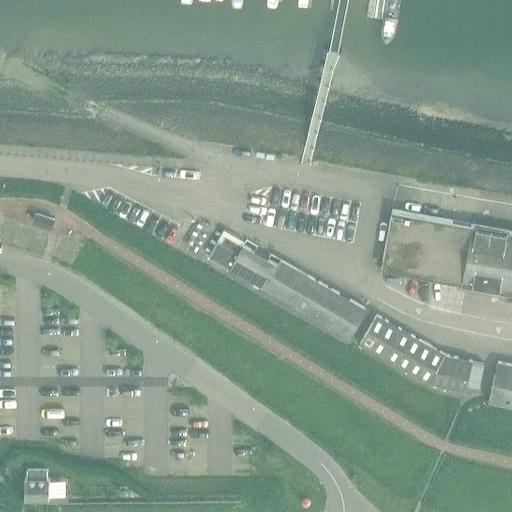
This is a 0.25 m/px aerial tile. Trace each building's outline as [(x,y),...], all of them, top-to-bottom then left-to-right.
[(511,231),(472,224),(391,210),(380,270),(511,293),(511,231)] [(35,213),(32,222),(50,228),(53,219),(35,213)] [(192,254),(204,232),(192,224),(179,246),(192,254)] [(243,245),(245,242),(224,230),(209,256),(229,268),(239,252),(243,245)] [(278,265),(243,245),(239,252),(229,268),(264,288),(278,265)] [(307,312),(323,284),(281,259),(278,265),(264,288),(307,312)] [(323,284),(307,312),(349,337),(365,308),(323,284)] [(382,356),(399,327),(376,314),(359,343),(382,356)] [(405,369),(422,341),(399,327),(382,356),(405,369)] [(428,382),(445,354),(422,341),(405,369),(428,382)] [(445,354),(428,382),(465,391),(472,360),(445,354)] [(511,406),(511,364),(497,361),(488,401),(511,406)] [(49,479),(47,479),(47,470),(26,470),(26,479),(24,479),(24,499),(49,499),(49,495),(49,479)]
